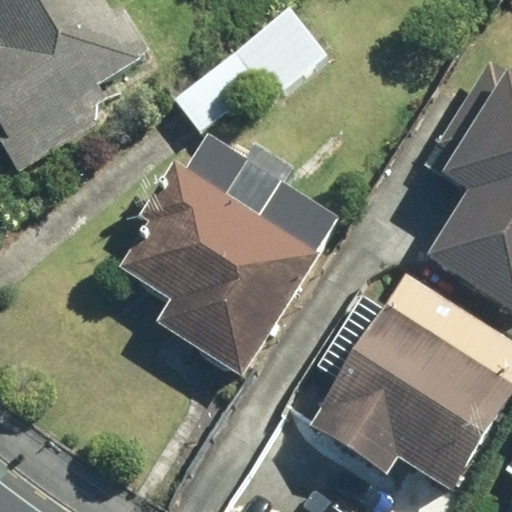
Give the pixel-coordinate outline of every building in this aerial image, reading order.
[(121,21),(108,29),(90,0),(0,0),(0,145),(18,175),(110,119),(96,96),(102,92),(147,65),(121,21)] [(170,108),(196,140),(261,87),(276,105),(327,63),(286,13),(170,108)] [(472,98),(457,89),(434,125),(449,135),(439,150),(452,158),(432,190),(458,206),(415,274),(458,301),(511,335),(511,81),(490,68),(472,98)] [(239,147),(230,164),(199,147),(179,182),(166,175),(133,232),(146,239),(120,283),(167,310),(152,335),(239,386),(333,225),(278,192),(288,175),(239,147)] [(511,356),(396,289),(377,321),(358,309),(316,381),(335,392),(304,445),(377,488),(389,468),(448,503),(511,394),(511,356)]
